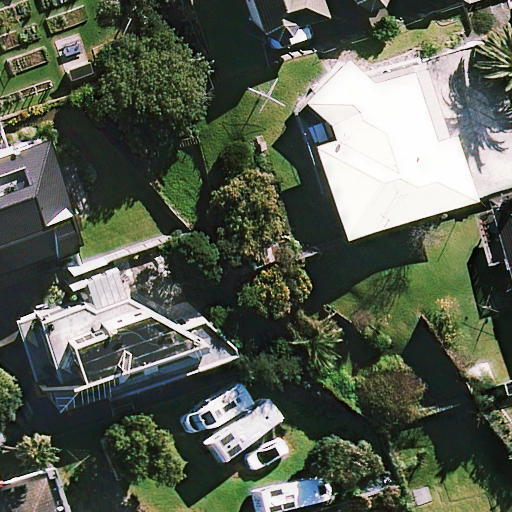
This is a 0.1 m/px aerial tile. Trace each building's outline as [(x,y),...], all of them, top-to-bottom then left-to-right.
[(245,0),(250,17),(253,19),(255,21),(258,22),(261,23),(264,23),(267,23),(270,23),(273,22),(276,20),(279,19),(281,17),(283,14),(285,12),(286,9),(287,6),(306,0),(245,0)] [(495,37),(421,61),(418,53),(363,71),(339,50),(301,93),(337,126),(311,138),(339,226),(470,183),(473,191),(511,178),(511,89),(501,56),(495,37)] [(0,258),(75,237),(45,131),(0,143),(0,258)] [(511,214),(492,220),(505,265),(511,262),(511,214)] [(238,343),(181,304),(164,308),(138,294),(126,259),(80,274),(87,294),(15,317),(42,403),(160,365),(238,343)] [(0,511),(39,511),(26,470),(0,478),(0,511)]
